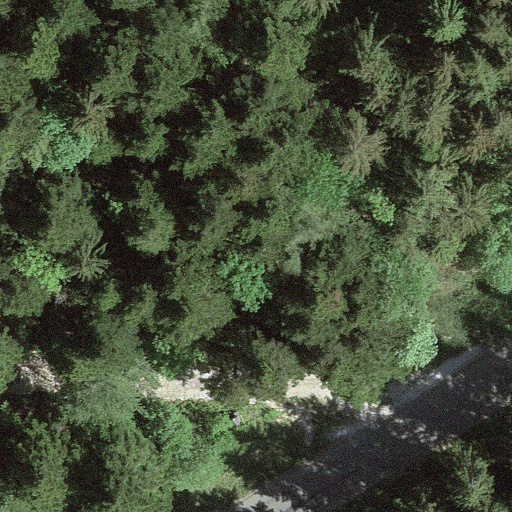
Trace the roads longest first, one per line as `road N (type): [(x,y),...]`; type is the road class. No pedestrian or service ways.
road 1 (track): [(387,453),(347,403),(286,386),(104,397),(0,387)]
road 2 (tertiary): [(260,511),(387,453),(511,377)]
